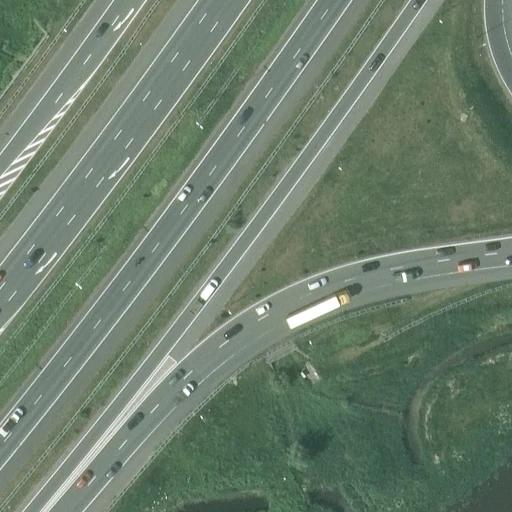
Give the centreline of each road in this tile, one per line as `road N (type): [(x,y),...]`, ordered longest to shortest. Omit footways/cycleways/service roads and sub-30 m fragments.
road 1 (motorway): [(33,511),(229,266),(417,0)]
road 2 (motorway): [(0,447),(185,211),(334,0)]
road 3 (motorway): [(56,511),(184,375),(268,316),(345,283),(511,251)]
road 4 (motorway): [(223,0),(0,292)]
road 5 (motorway): [(125,0),(0,168)]
